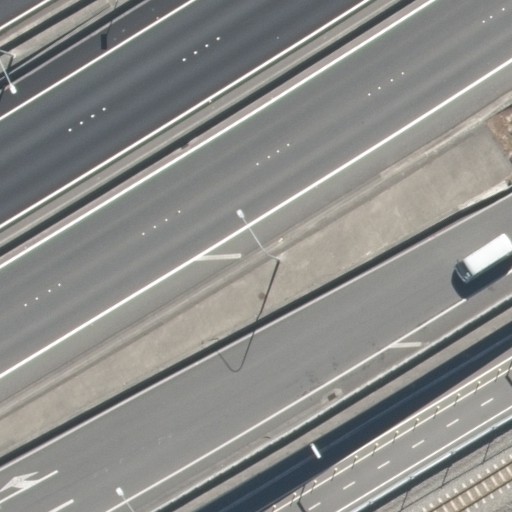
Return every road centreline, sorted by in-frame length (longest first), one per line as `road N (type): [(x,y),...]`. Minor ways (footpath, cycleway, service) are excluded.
road 1 (trunk): [(511,9),(0,316)]
road 2 (trunk): [(511,236),(36,511)]
road 3 (trunk): [(0,161),(270,0)]
